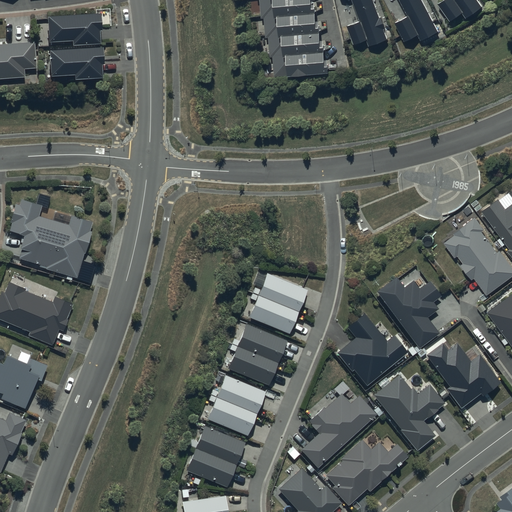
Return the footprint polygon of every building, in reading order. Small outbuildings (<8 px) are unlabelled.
[(260,0),(261,15),(264,15),(265,34),(268,34),(269,54),(273,53),(274,73),(291,72),(291,69),(329,67),(329,59),(326,59),(325,39),(321,39),(320,20),(317,20),(316,1),(313,1),(312,0),(260,0)] [(352,0),(361,21),(347,26),(354,44),(368,39),(370,45),(388,39),(384,30),(387,29),(383,17),(380,18),(373,0),(352,0)] [(400,0),(408,16),(395,22),(405,41),(419,34),(422,40),(439,31),(422,0),(400,0)] [(444,0),(438,5),(451,22),(463,14),(466,18),(482,7),(477,0),(444,0)] [(98,9),(45,12),(46,38),(71,37),(71,41),(98,40),(97,27),(99,27),(98,9)] [(0,75),(24,74),(24,67),(35,66),(33,40),(0,42),(0,75)] [(101,41),(47,44),(49,70),(74,69),(74,73),(101,71),(101,58),(102,58),(101,41)] [(499,196),(483,208),(510,245),(507,247),(511,254),(511,188),(510,189),(511,191),(511,200),(506,205),(499,196)] [(18,202),(14,201),(9,219),(11,220),(9,227),(23,231),(19,244),(21,245),(18,255),(46,262),(44,266),(76,275),(83,249),(86,250),(92,229),(89,229),(92,219),(71,213),(68,222),(38,214),(41,202),(20,197),(18,202)] [(455,233),(445,240),(456,255),(458,253),(463,260),(461,262),(472,277),(475,276),(487,292),(511,273),(511,262),(501,247),(498,249),(483,229),(485,227),(476,214),(454,231),(455,233)] [(252,291),(298,308),(307,287),(267,270),(265,273),(258,270),(253,284),(255,285),(252,291)] [(396,274),(376,289),(419,346),(439,331),(427,315),(438,306),(433,300),(441,294),(429,278),(419,286),(413,278),(404,285),(396,274)] [(1,289),(0,290),(0,316),(30,329),(28,333),(51,343),(58,327),(62,328),(67,317),(66,316),(72,301),(54,294),(52,300),(24,288),(25,286),(8,279),(3,290),(1,289)] [(298,308),(252,291),(250,297),(254,299),(248,314),(288,331),(298,308)] [(511,292),(488,310),(511,342),(511,292)] [(356,335),(337,350),(351,368),(353,366),(366,382),(408,350),(394,332),(386,338),(364,309),(346,323),(356,335)] [(231,342),(277,359),(286,338),(246,321),(239,338),(233,336),(231,342)] [(441,340),(426,351),(448,383),(446,385),(459,404),(480,390),(482,393),(500,380),(479,351),(469,358),(457,340),(447,347),(441,340)] [(277,359),(231,342),(229,347),(234,349),(227,366),(268,383),(277,359)] [(46,363),(29,355),(27,359),(6,350),(1,360),(0,359),(0,390),(2,391),(0,395),(23,405),(36,375),(40,377),(46,363)] [(210,392),(256,410),(266,388),(224,372),(217,389),(212,387),(210,392)] [(399,372),(374,392),(402,427),(401,429),(416,448),(435,433),(423,418),(445,400),(430,381),(417,391),(413,385),(411,387),(399,372)] [(256,410),(210,392),(207,398),(213,401),(207,416),(247,433),(256,410)] [(317,430),(300,446),(316,465),(376,412),(359,393),(349,401),(341,392),(325,406),(323,404),(309,417),(312,420),(310,422),(317,430)] [(0,469),(8,451),(11,453),(21,430),(20,430),(25,417),(8,410),(5,418),(0,415),(0,469)] [(194,445),(195,445),(235,462),(244,440),(204,423),(197,439),(190,437),(188,443),(194,445)] [(334,482),(331,484),(348,503),(366,486),(368,488),(407,452),(397,441),(388,449),(378,439),(370,447),(361,436),(340,455),(342,457),(325,472),(334,482)] [(235,462),(195,445),(194,445),(185,468),(195,472),(191,480),(198,483),(201,474),(225,485),(235,462)] [(302,465),(278,486),(297,508),(292,511),(329,511),(342,501),(326,483),(321,487),(302,465)] [(502,505),(492,511),(511,511),(511,484),(501,493),(502,495),(498,499),(502,505)] [(183,511),(227,511),(225,494),(182,499),(183,511)]
